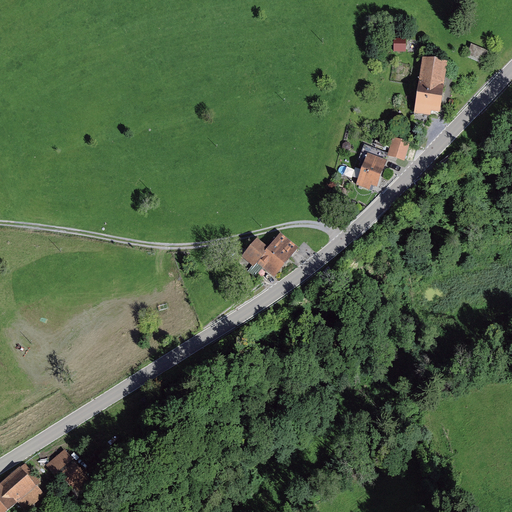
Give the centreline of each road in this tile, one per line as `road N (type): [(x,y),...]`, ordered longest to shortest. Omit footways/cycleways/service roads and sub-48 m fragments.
road 1 (tertiary): [(0,466),(308,270),(511,69)]
road 2 (track): [(0,222),(170,246),(303,223),(342,239)]
